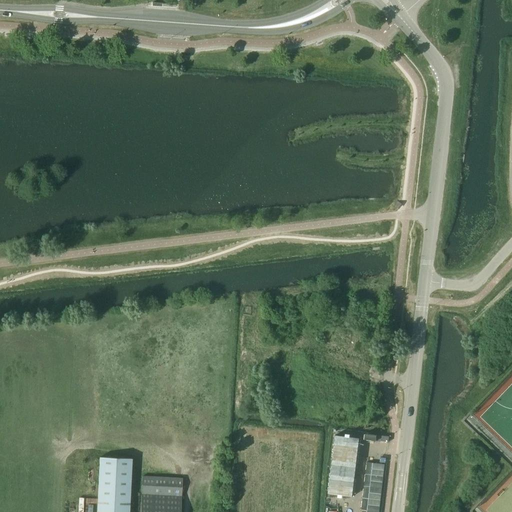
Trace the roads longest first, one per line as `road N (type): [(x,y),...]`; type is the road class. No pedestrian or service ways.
road 1 (unclassified): [(399,511),(447,85),(438,61),(399,16)]
road 2 (tertiary): [(308,17),(245,29),(0,10)]
